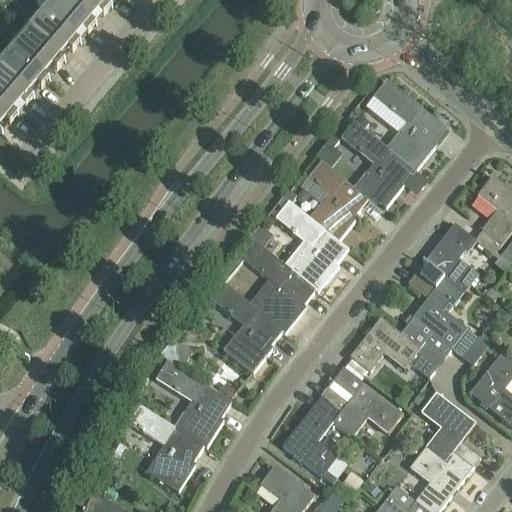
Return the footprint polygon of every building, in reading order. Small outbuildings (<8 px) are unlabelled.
[(96,26),(91,22),(64,0),(57,0),(45,14),(75,40),(83,32),(87,35),(96,26)] [(101,0),(64,0),(91,22),(99,13),(103,17),(111,8),(106,4),(101,0)] [(45,14),(29,33),(60,59),(67,50),(72,54),(80,44),(75,40),(45,14)] [(64,63),(60,59),(29,33),(14,51),(44,77),(52,68),(56,72),(64,63)] [(14,51),(0,66),(0,70),(29,95),(36,86),(41,90),(49,81),(44,77),(14,51)] [(0,70),(0,102),(13,113),(21,104),(25,108),(33,99),(29,95),(0,70)] [(386,151),(413,174),(415,176),(436,150),(434,147),(446,132),(386,84),(373,101),(406,127),(386,151)] [(13,113),(0,102),(0,128),(5,123),(10,127),(18,117),(13,113)] [(360,117),(354,125),(364,133),(370,125),(360,117)] [(413,174),(386,151),(364,133),(354,125),(340,141),(373,168),(354,191),(368,204),(383,216),(404,190),(401,188),(413,174)] [(316,160),(322,166),(340,144),(333,139),(316,160)] [(368,204),(354,191),(321,165),(308,182),(328,198),(309,222),(339,246),(359,221),(356,218),(368,204)] [(475,244),(474,244),(476,246),(493,260),(511,235),(511,194),(492,179),(477,199),(497,215),(475,244)] [(282,200),(277,206),(283,212),(288,206),(282,200)] [(283,212),(275,222),(276,223),(303,246),(283,270),(287,273),(314,295),(317,297),(339,271),(336,269),(349,254),(339,246),(309,222),(288,206),(283,212)] [(416,277),(407,287),(427,303),(443,282),(463,298),(471,287),(478,278),(461,265),(459,263),(465,255),(468,257),(476,246),(474,244),(475,244),(454,228),(423,267),(428,271),(421,281),(416,277)] [(250,241),(255,246),(263,252),(273,240),(260,229),(250,241)] [(511,244),(500,260),(510,268),(511,265),(511,244)] [(314,295),(287,273),(255,246),(242,262),(274,289),(255,313),(282,336),(285,338),(306,311),(303,309),(314,295)] [(460,363),(477,342),(467,334),(467,333),(448,317),(463,298),(443,282),(427,303),(400,337),(420,353),(424,347),(444,362),(450,355),(460,363)] [(282,336),(255,313),(222,286),(209,303),(242,329),(222,354),(252,378),(273,352),(271,350),(282,336)] [(491,292),(486,299),(494,305),(499,298),(491,292)] [(502,312),(497,318),(507,326),(511,320),(502,312)] [(416,357),(420,353),(400,337),(380,322),(349,361),(369,377),(384,357),(404,373),(408,367),(428,383),(436,372),(416,357)] [(460,363),(471,371),(487,350),(477,342),(460,363)] [(444,362),(424,347),(420,353),(416,357),(436,372),(444,362)] [(511,399),(504,393),(511,383),(511,369),(499,359),(469,397),(508,428),(511,423),(511,399)] [(174,431),(203,451),(206,453),(224,424),(221,422),(232,406),(167,365),(155,383),(191,405),(174,431)] [(348,406),(340,416),(333,426),(332,426),(352,442),(367,422),(387,437),(403,417),(344,370),(328,391),(348,406)] [(226,387),(219,396),(228,403),(235,394),(226,387)] [(320,401),(340,416),(348,406),(328,391),(320,401)] [(441,432),(425,451),(445,466),(461,446),(476,427),(436,397),(421,416),(441,432)] [(333,426),(340,416),(320,401),(313,411),(333,426)] [(203,451),(174,431),(139,409),(127,427),(163,449),(146,476),(178,497),(196,469),(193,467),(203,451)] [(313,411),(282,450),(322,480),(332,488),(337,483),(326,475),(337,461),(317,445),(332,426),(333,426),(313,411)] [(425,451),(410,471),(430,486),(415,505),(415,506),(422,511),(441,511),(465,482),(481,462),(461,446),(445,466),(425,451)] [(304,511),(314,499),(274,469),(259,489),(279,504),(273,511),(304,511)] [(379,494),(371,487),(365,493),(374,500),(379,494)] [(337,488),(330,498),(344,508),(351,499),(337,488)] [(422,511),(415,506),(415,505),(396,490),(388,501),(379,511),(422,511)] [(338,511),(342,508),(330,498),(319,511),(338,511)] [(117,511),(92,499),(84,511),(117,511)]
